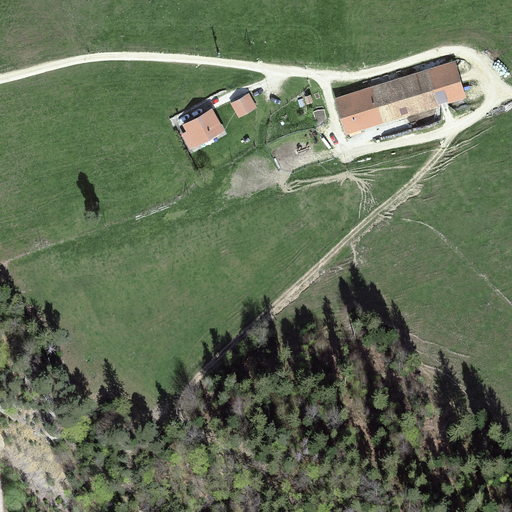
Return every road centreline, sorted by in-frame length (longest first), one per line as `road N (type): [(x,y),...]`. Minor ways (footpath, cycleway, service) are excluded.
road 1 (track): [(451,131),(424,170),(185,386),(175,405),(179,420),(208,447),(302,511)]
road 2 (track): [(0,79),(106,56),(347,75),(456,50),(481,62),(498,91)]
road 3 (track): [(321,75),(341,141),(353,151),(451,131),(498,91)]
